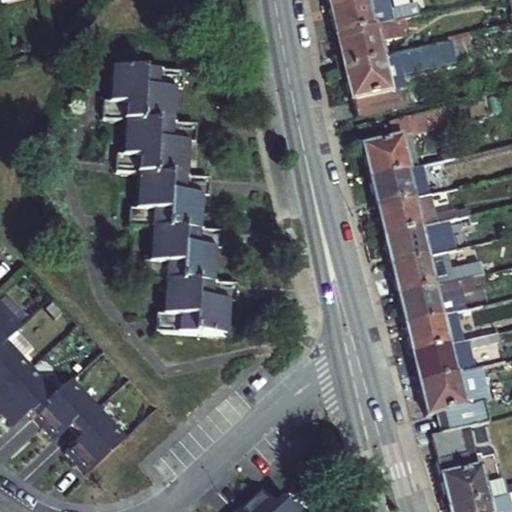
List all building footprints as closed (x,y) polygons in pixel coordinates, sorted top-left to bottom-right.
[(322,0),(326,18),(369,8),(404,1),(404,0),(322,0)] [(511,0),(503,0),(506,11),(511,9),(511,0)] [(369,8),(326,18),(333,49),(376,39),(369,8)] [(428,27),(398,34),(402,49),(431,42),(428,27)] [(376,39),(333,49),(342,85),(347,83),(351,100),(388,91),(376,39)] [(172,74),(106,70),(103,119),(118,120),(169,124),(172,74)] [(358,133),(365,165),(397,158),(402,157),(394,125),(460,109),(456,90),(380,109),(383,128),(358,133)] [(185,125),(169,124),(118,120),(114,173),(130,174),(182,178),(185,125)] [(427,143),(428,150),(452,146),(450,138),(427,143)] [(452,146),(428,150),(431,158),(453,153),(452,146)] [(365,165),(372,197),(405,189),(397,158),(365,165)] [(182,178),(130,174),(127,227),(143,229),(192,232),(196,179),(182,178)] [(378,223),(465,203),(463,195),(428,203),(423,185),(405,189),(372,197),(378,223)] [(386,253),(437,240),(432,218),(467,210),(465,203),(378,223),(386,253)] [(209,233),(192,232),(143,229),(139,280),(156,282),(206,284),(209,233)] [(392,282),(478,262),(477,253),(442,261),(437,240),(386,253),(392,282)] [(392,282),(399,311),(444,301),(452,298),(446,276),(480,268),(478,262),(392,282)] [(223,285),(206,284),(156,282),(153,332),(221,335),(223,285)] [(406,340),(493,319),(491,310),(448,320),(444,301),(399,311),(406,340)] [(0,312),(0,417),(10,428),(25,414),(50,440),(65,426),(78,439),(62,454),(81,474),(119,439),(66,382),(53,394),(4,342),(16,330),(0,312)] [(406,340),(413,369),(468,356),(463,334),(495,326),(493,319),(406,340)] [(452,417),(485,409),(471,355),(468,356),(413,369),(420,402),(433,400),(438,420),(452,417)] [(442,493),(511,476),(511,466),(508,468),(508,465),(487,470),(483,453),(466,457),(462,440),(457,441),(452,417),(438,420),(425,422),(442,493)] [(446,511),(485,511),(481,492),(511,483),(511,476),(442,493),(446,511)] [(288,511),(276,498),(268,506),(254,491),(231,511),(288,511)]
